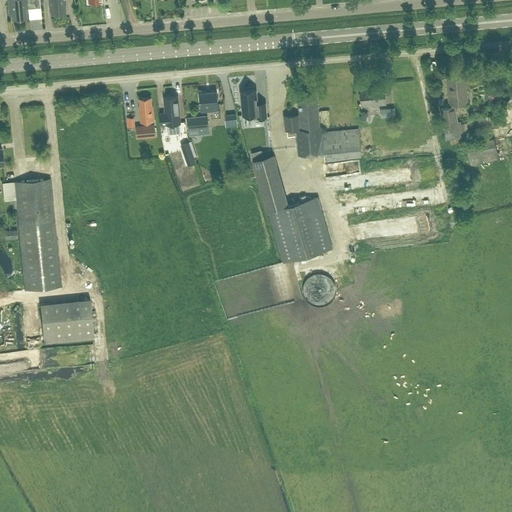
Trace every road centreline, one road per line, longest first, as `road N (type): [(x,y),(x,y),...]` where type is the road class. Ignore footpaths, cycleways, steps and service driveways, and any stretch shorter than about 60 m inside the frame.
road 1 (secondary): [(0,67),(511,20)]
road 2 (unclassified): [(0,90),(511,43)]
road 3 (unclassified): [(0,44),(458,0)]
